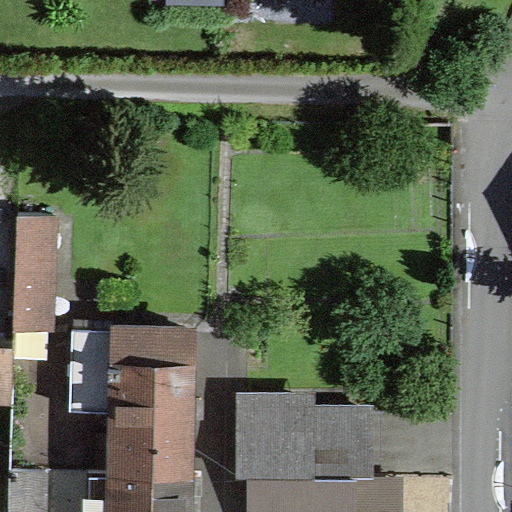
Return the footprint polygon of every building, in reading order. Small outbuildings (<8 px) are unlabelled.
[(22,286),(55,287),(57,252),(23,252),(22,286)] [(55,321),(55,287),(22,286),(21,320),(55,321)] [(75,399),(116,400),(117,350),(118,320),(77,318),(75,399)] [(117,350),(197,353),(198,323),(118,320),(117,350)] [(0,377),(16,378),(18,332),(0,332),(0,377)] [(21,456),(59,457),(64,350),(25,349),(21,456)] [(116,400),(114,464),(195,466),(197,353),(117,350),(116,400)] [(317,433),(317,403),(317,395),(252,393),(251,432),(317,433)] [(358,469),(374,469),(375,405),(317,403),(317,433),(316,468),(358,469)] [(251,432),(250,467),(253,467),(316,468),(317,433),(251,432)] [(90,464),(46,462),(46,511),(89,511),(90,486),(90,475),(90,464)] [(114,464),(90,464),(90,475),(114,476),(114,464)] [(193,511),(195,466),(114,464),(114,476),(113,486),(113,511),(193,511)] [(315,501),(316,468),(253,467),(252,500),(315,501)] [(357,502),(358,469),(316,468),(315,501),(357,502)] [(114,476),(90,475),(90,486),(113,486),(114,476)] [(89,511),(113,511),(113,486),(90,486),(89,511)]
